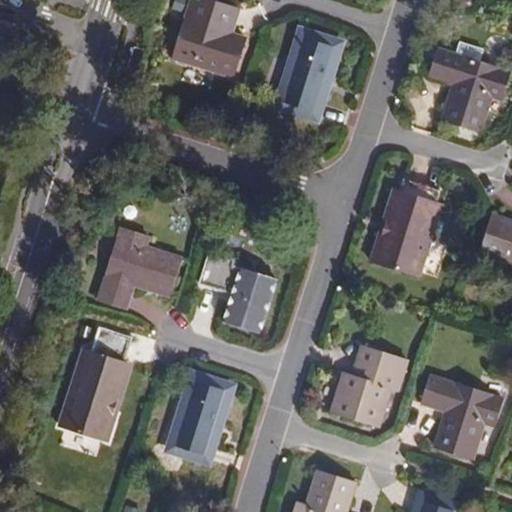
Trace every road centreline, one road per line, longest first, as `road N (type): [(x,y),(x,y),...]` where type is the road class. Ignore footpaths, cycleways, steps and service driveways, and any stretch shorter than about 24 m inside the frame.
road 1 (residential): [(342,195),(131,131),(85,96)]
road 2 (tertiary): [(85,96),(0,356)]
road 3 (residential): [(286,369),(342,195)]
road 4 (residential): [(364,132),(488,168)]
road 5 (residential): [(286,369),(169,335)]
